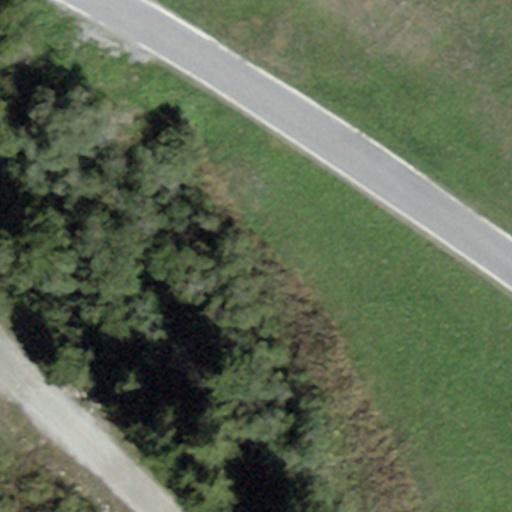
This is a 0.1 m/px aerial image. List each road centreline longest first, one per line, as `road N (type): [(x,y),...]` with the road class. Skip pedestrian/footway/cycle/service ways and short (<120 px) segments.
road 1 (tertiary): [(81,0),(206,67),(511,272)]
road 2 (track): [(0,365),(26,399),(161,511)]
